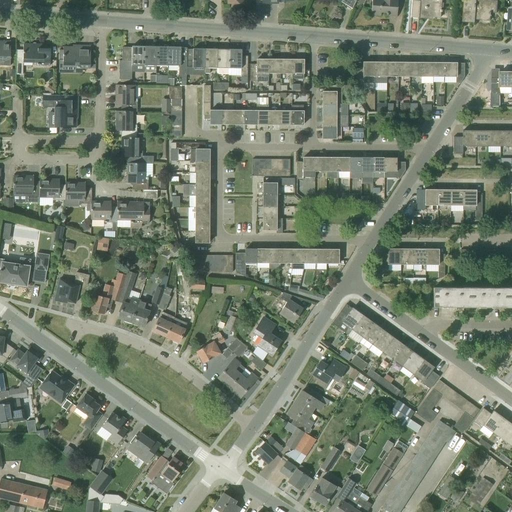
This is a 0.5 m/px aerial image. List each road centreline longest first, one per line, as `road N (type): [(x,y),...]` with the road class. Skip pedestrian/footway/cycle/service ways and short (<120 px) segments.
road 1 (residential): [(372,240),(231,239),(218,229),(218,147),(311,148)]
road 2 (residential): [(219,467),(0,309)]
road 3 (residential): [(252,428),(164,357),(69,324)]
road 4 (tertiary): [(100,21),(313,36)]
road 5 (residential): [(252,428),(347,280)]
road 6 (tertiary): [(313,36),(486,49)]
road 7 (residential): [(98,141),(100,21)]
